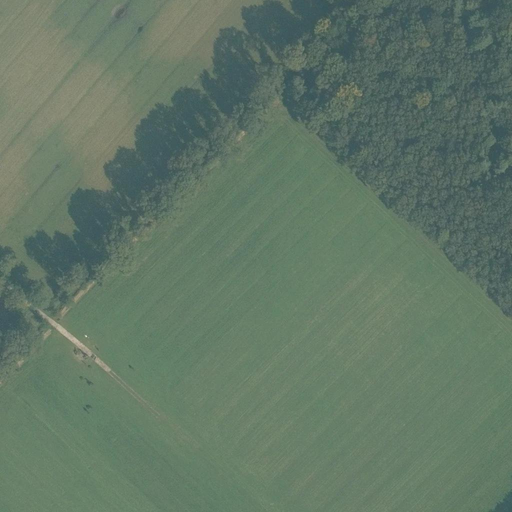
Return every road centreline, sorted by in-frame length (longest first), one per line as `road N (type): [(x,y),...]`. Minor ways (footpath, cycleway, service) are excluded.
road 1 (track): [(0,364),(356,9)]
road 2 (track): [(158,417),(0,282)]
road 3 (track): [(158,417),(263,511)]
